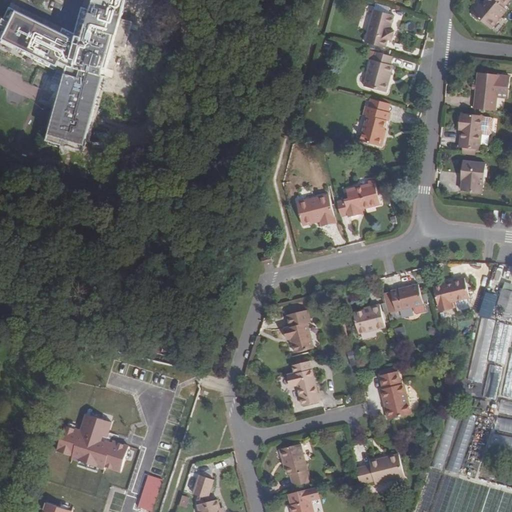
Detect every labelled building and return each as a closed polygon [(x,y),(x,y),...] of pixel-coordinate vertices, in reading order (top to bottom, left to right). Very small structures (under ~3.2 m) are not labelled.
[(133,23),(122,19),(126,0),(93,0),(91,11),(81,8),(72,41),(11,14),(0,37),(0,42),(67,72),(47,142),(84,152),(105,77),(103,76),(105,69),(107,70),(114,45),(126,48),(133,23)] [(505,0),(483,0),(480,5),(478,3),(470,12),(488,27),(505,8),(501,6),(505,0)] [(389,29),(393,13),(373,8),(363,41),(383,47),(386,38),(390,39),(393,30),(389,29)] [(386,73),(389,73),(391,64),(388,63),(390,55),(374,51),(372,58),(369,57),(361,84),(384,90),(387,81),(383,80),(386,73)] [(472,106),(493,108),(496,84),(507,85),(509,73),(498,72),(498,71),(477,69),(472,106)] [(507,85),(496,84),(495,94),(506,95),(507,85)] [(365,104),(385,109),(387,101),(368,96),(365,104)] [(378,134),(380,127),(383,118),(385,118),(387,110),(385,109),(365,104),(362,103),(360,111),(364,113),(356,137),(378,144),(380,135),(378,134)] [(460,129),(457,145),(461,145),(473,147),(478,147),(480,132),(488,133),(490,131),(491,118),(490,116),(481,115),(482,114),(459,112),(458,122),(460,122),(460,129)] [(463,177),(461,176),(460,187),(480,189),(481,179),(483,179),(485,161),(461,159),(460,170),(463,170),(463,177)] [(356,204),(362,203),(378,198),(373,176),(367,177),(368,180),(346,185),(348,195),(344,196),(347,209),(348,212),(358,210),(356,204)] [(335,218),(328,190),(297,199),(302,221),(319,217),(321,222),(335,218)] [(347,209),(344,196),(336,198),(339,212),(347,209)] [(262,259),(263,260),(264,265),(271,263),(270,260),(269,257),(262,259)] [(445,290),(432,293),(438,317),(451,314),(449,308),(468,303),(463,284),(445,289),(445,290)] [(511,320),(511,316),(511,291),(502,289),(497,307),(502,309),(500,317),(511,320)] [(417,290),(389,297),(395,316),(422,310),(417,290)] [(395,316),(389,297),(383,299),(388,318),(395,316)] [(365,316),(364,313),(352,316),(358,338),(385,332),(380,312),(371,315),(365,316)] [(291,346),(294,357),(312,352),(306,327),(309,327),(305,314),(286,319),(289,331),(283,333),(285,344),(288,343),(290,342),(291,346)] [(495,323),(487,360),(503,364),(511,326),(495,323)] [(406,326),(397,328),(399,340),(408,339),(406,326)] [(511,398),(511,345),(501,396),(511,398)] [(489,365),(482,397),(494,400),(501,368),(489,365)] [(289,379),(291,390),(296,389),(301,410),(318,406),(308,366),(291,370),(293,378),(289,379)] [(385,411),(383,411),(386,424),(408,419),(402,391),(398,389),(395,375),(378,379),(381,393),(379,393),(381,404),(384,404),(385,411)] [(470,400),(459,397),(457,403),(469,406),(470,400)] [(482,402),(475,400),(473,408),(481,410),(482,402)] [(511,402),(501,400),(499,413),(511,416),(511,402)] [(442,470),(460,413),(450,410),(433,467),(442,470)] [(445,470),(459,474),(478,416),(466,412),(445,470)] [(511,419),(498,417),(494,431),(511,434),(511,419)] [(490,431),(476,427),(463,465),(478,469),(490,431)] [(511,453),(511,438),(493,434),(490,449),(511,453)] [(136,458),(79,439),(72,460),(129,478),(136,458)] [(283,465),(285,471),(287,479),(289,478),(292,490),(309,485),(299,448),(278,453),(281,465),(283,465)] [(379,466),(378,463),(368,466),(369,469),(356,473),(358,480),(359,487),(373,483),(374,487),(403,480),(397,458),(386,461),(387,464),(379,466)] [(431,471),(416,511),(427,511),(441,474),(431,471)] [(445,511),(457,478),(446,474),(433,511),(445,511)] [(199,498),(207,501),(213,482),(199,477),(193,496),(199,498)] [(459,478),(447,511),(458,511),(469,482),(459,478)] [(471,511),(481,485),(471,482),(461,511),(471,511)] [(484,486),(475,511),(488,511),(496,489),(484,486)] [(312,511),(311,503),(319,501),(316,490),(287,497),(290,508),(289,508),(289,511),(312,511)] [(504,511),(511,494),(499,490),(491,511),(504,511)] [(184,495),(181,505),(189,507),(191,496),(184,495)] [(199,508),(204,507),(203,505),(205,504),(205,502),(207,501),(199,498),(198,502),(199,508)] [(219,511),(219,510),(218,503),(204,507),(199,508),(198,509),(198,511),(219,511)]
